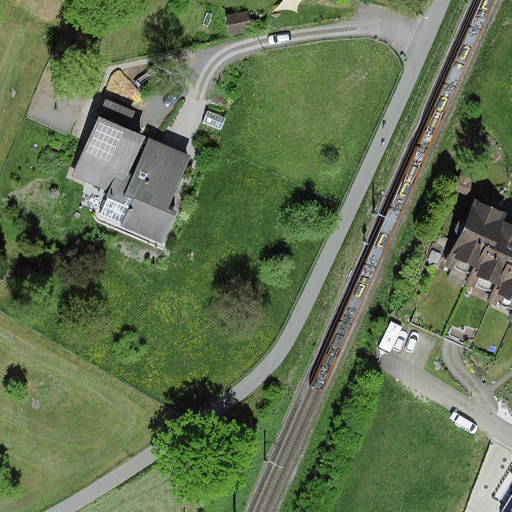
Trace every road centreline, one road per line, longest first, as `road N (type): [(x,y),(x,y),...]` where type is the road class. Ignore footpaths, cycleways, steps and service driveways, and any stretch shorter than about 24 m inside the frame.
road 1 (track): [(185,127),(211,68),(251,44),(363,28),(398,27),(426,38)]
road 2 (residential): [(511,436),(392,362)]
